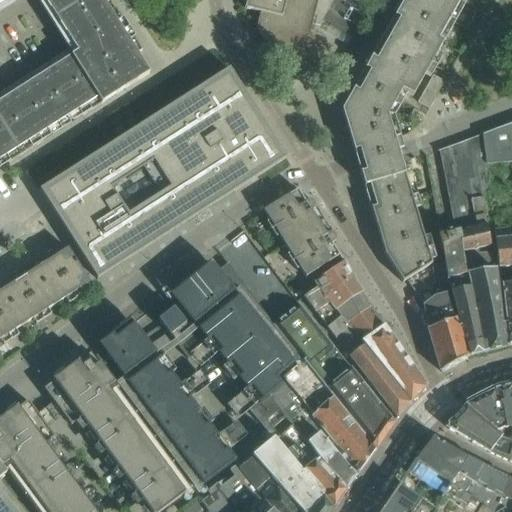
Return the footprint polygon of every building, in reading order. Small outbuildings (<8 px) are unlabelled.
[(43,0),(56,19),(85,0),(43,0)] [(142,51),(115,8),(109,12),(101,0),(85,0),(56,19),(78,54),(108,100),(148,75),(135,55),(142,51)] [(310,33),(317,0),(246,0),(244,9),(260,13),(256,28),(291,84),(328,62),(310,33)] [(413,97),(454,24),(406,0),(405,0),(372,60),(342,112),(387,117),(402,91),(413,97)] [(406,0),(454,24),(467,0),(406,0)] [(39,136),(77,112),(81,117),(108,100),(78,54),(0,102),(0,168),(18,157),(42,142),(39,136)] [(170,107),(39,191),(55,216),(70,239),(96,280),(126,261),(188,222),(192,219),(212,206),(217,203),(234,193),(258,177),(269,170),(286,159),(260,118),(245,94),(229,70),(170,107)] [(433,76),(428,84),(439,91),(444,82),(433,76)] [(428,84),(422,93),(433,100),(439,91),(428,84)] [(422,93),(417,102),(428,108),(433,100),(422,93)] [(420,123),(424,116),(412,109),(408,116),(420,123)] [(397,151),(394,141),(387,117),(342,112),(353,152),(356,163),(360,173),(384,256),(402,283),(431,265),(400,160),(397,151)] [(511,161),(511,123),(481,134),(487,164),(492,163),(511,161)] [(487,164),(481,134),(439,150),(455,232),(456,231),(460,250),(477,247),(477,250),(489,247),(483,217),(485,216),(481,198),(489,177),(487,164)] [(334,237),(334,236),(332,232),(329,234),(328,230),(329,229),(319,213),(318,213),(314,211),(317,209),(312,202),(311,201),(309,200),(307,201),(304,202),(296,189),(293,191),(294,192),(263,212),(269,221),(267,223),(276,238),(279,236),(289,252),(286,254),(296,269),(298,268),(306,281),(310,279),(312,282),(342,262),(331,244),(332,243),(333,242),(334,241),(334,240),(334,239),(334,237)] [(511,347),(511,227),(493,230),(497,267),(511,266),(511,283),(501,285),(505,324),(509,348),(511,347)] [(467,275),(466,275),(460,250),(456,231),(455,232),(438,235),(447,281),(448,281),(461,330),(462,330),(470,358),(484,354),(467,275)] [(505,324),(500,325),(493,272),(472,274),(470,269),(475,268),(475,264),(479,263),(476,250),(477,250),(477,247),(460,250),(466,275),(467,275),(484,354),(509,348),(505,324)] [(89,284),(67,249),(55,257),(54,256),(53,255),(53,254),(51,254),(49,254),(48,254),(47,254),(42,257),(44,260),(40,262),(39,259),(31,264),(57,304),(89,284)] [(218,272),(210,262),(185,283),(169,296),(176,306),(158,321),(187,360),(202,349),(236,394),(238,392),(241,396),(259,385),(274,404),(286,394),(307,420),(311,417),(311,418),(313,417),(279,376),(291,367),(293,369),(302,361),(274,325),(258,302),(227,264),(218,272)] [(57,304),(31,264),(22,270),(24,272),(21,275),(19,272),(14,275),(13,276),(12,277),(12,278),(12,279),(12,280),(12,282),(14,284),(3,291),(24,325),(57,304)] [(326,297),(352,279),(344,264),(315,283),(319,288),(326,297)] [(336,311),(361,293),(352,279),(326,297),(319,288),(303,299),(335,339),(344,331),(347,327),(348,327),(346,324),(336,311)] [(0,340),(24,325),(3,291),(0,292),(0,340)] [(346,324),(370,308),(361,293),(336,311),(346,324)] [(458,331),(447,293),(434,296),(422,306),(427,330),(430,338),(458,331)] [(393,424),(380,408),(350,370),(340,356),(316,326),(299,305),(274,325),(302,361),(332,399),(375,451),(393,424)] [(361,331),(378,319),(370,308),(346,324),(348,327),(347,327),(354,336),(361,331)] [(426,387),(393,340),(378,319),(361,331),(366,338),(360,342),(363,346),(358,349),(358,350),(364,345),(410,403),(426,387)] [(236,461),(133,323),(131,321),(98,346),(203,486),(236,461)] [(462,330),(461,330),(458,331),(430,338),(441,373),(469,358),(470,358),(462,330)] [(358,350),(358,349),(358,350),(349,339),(340,346),(397,419),(410,403),(364,345),(358,350)] [(161,511),(185,495),(112,396),(118,391),(90,353),(52,381),(53,383),(43,390),(70,426),(80,419),(148,511),(161,511)] [(375,451),(332,399),(331,397),(302,361),(293,369),(291,367),(279,376),(313,417),(311,418),(357,475),(358,474),(359,473),(373,452),(373,453),(375,451)] [(346,491),(319,459),(306,443),(307,443),(290,422),(289,423),(274,404),(259,385),(241,396),(239,399),(267,432),(273,439),(302,473),(334,510),(346,491)] [(511,415),(511,412),(511,387),(494,391),(501,412),(503,428),(511,428),(511,415)] [(501,412),(494,391),(480,398),(466,406),(465,405),(496,431),(501,436),(499,438),(490,453),(508,462),(511,443),(511,428),(503,428),(501,412)] [(346,491),(357,475),(311,418),(311,417),(307,420),(286,394),(274,404),(289,423),(290,422),(307,443),(306,443),(319,459),(346,491)] [(93,511),(44,445),(54,438),(27,402),(18,409),(16,407),(0,419),(0,465),(2,468),(6,474),(13,469),(44,511),(93,511)] [(501,436),(496,431),(465,406),(448,424),(447,424),(447,425),(446,426),(446,427),(446,428),(447,429),(448,429),(448,430),(490,453),(499,438),(501,436)] [(481,466),(466,458),(445,445),(433,438),(424,449),(424,450),(457,473),(470,483),(476,487),(498,499),(508,480),(481,466)] [(332,511),(334,510),(302,473),(273,439),(253,456),(300,511),(332,511)] [(457,473),(424,450),(416,461),(476,502),(490,511),(491,511),(498,499),(476,487),(470,483),(457,473)] [(300,511),(253,456),(240,468),(256,492),(272,511),(300,511)] [(15,511),(0,493),(0,478),(6,474),(1,468),(2,468),(0,465),(0,511),(15,511)] [(272,511),(256,492),(240,468),(237,465),(229,471),(234,477),(221,487),(240,511),(272,511)] [(511,481),(508,480),(498,499),(491,511),(507,511),(511,506),(511,504),(511,481)] [(240,511),(221,487),(220,488),(217,484),(206,492),(209,496),(202,501),(208,511),(240,511)] [(437,511),(399,485),(380,511),(437,511)]
